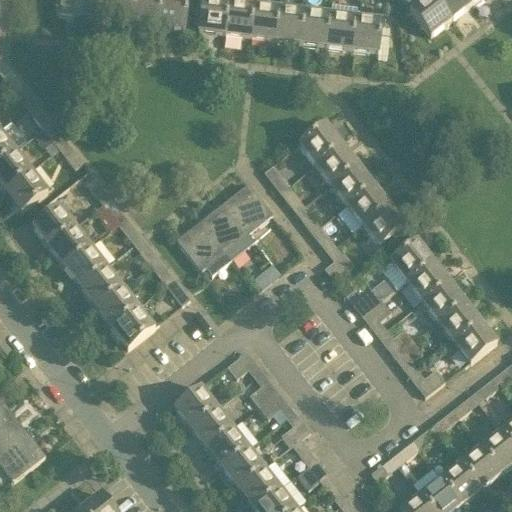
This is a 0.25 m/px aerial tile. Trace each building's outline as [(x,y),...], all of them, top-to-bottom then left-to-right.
[(0,0),(0,11),(7,13),(8,0),(0,0)] [(56,0),(55,18),(81,22),(83,0),(56,0)] [(83,0),(81,22),(107,25),(109,0),(83,0)] [(109,0),(107,25),(132,28),(135,0),(109,0)] [(135,0),(132,28),(157,31),(161,0),(135,0)] [(180,0),(161,0),(157,31),(184,34),(188,1),(180,0)] [(450,25),(430,0),(425,0),(408,14),(429,41),(450,25)] [(430,0),(450,25),(470,9),(463,0),(430,0)] [(463,0),(470,9),(481,0),(463,0)] [(198,36),(224,39),(228,6),(202,2),(198,36)] [(228,6),(224,39),(249,42),(253,9),(228,6)] [(329,18),(325,52),(351,55),(355,21),(356,11),(331,8),(329,18)] [(253,9),(249,42),(275,46),(279,12),(253,9)] [(279,12),(275,46),(300,49),(304,15),(279,12)] [(304,15),(300,49),(325,52),(329,18),(304,15)] [(355,21),(351,55),(377,58),(381,25),(355,21)] [(9,74),(0,81),(10,93),(19,86),(9,74)] [(20,105),(28,99),(19,86),(10,93),(20,105)] [(41,114),(32,121),(42,133),(50,126),(41,114)] [(50,126),(42,133),(51,146),(60,139),(50,126)] [(0,135),(0,166),(15,154),(26,146),(11,127),(0,135)] [(298,149),(299,150),(314,170),(341,149),(325,128),(298,149)] [(341,149),(314,170),(330,190),(357,169),(341,149)] [(15,154),(0,166),(0,190),(4,196),(31,175),(15,154)] [(82,167),(72,154),(63,161),(74,174),(82,167)] [(357,169),(330,190),(345,210),(373,189),(357,169)] [(31,175),(4,196),(20,217),(47,196),(31,175)] [(270,185),(279,198),(288,191),(278,179),(270,185)] [(89,194),(96,202),(105,196),(99,188),(95,183),(86,190),(89,194)] [(247,189),(223,208),(248,239),(272,220),(247,189)] [(373,189),(345,210),(361,230),(388,209),(373,189)] [(289,210),(298,204),(288,191),(279,198),(289,210)] [(223,208),(199,226),(230,266),(254,247),(248,239),(223,208)] [(388,209),(361,230),(378,251),(405,230),(388,209)] [(31,231),(47,252),(74,231),(58,210),(31,231)] [(126,223),(117,211),(108,218),(118,230),(126,223)] [(301,226),(311,238),(319,231),(310,219),(301,226)] [(118,230),(128,243),(136,236),(126,223),(118,230)] [(175,245),(184,257),(200,277),(205,273),(211,281),(230,266),(199,226),(175,245)] [(83,242),(74,231),(47,252),(63,272),(90,251),(83,242)] [(311,238),(318,247),(321,251),(329,244),(319,231),(311,238)] [(90,251),(94,248),(87,239),(83,242),(90,251)] [(405,286),(432,265),(416,244),(388,265),(405,286)] [(63,272),(79,292),(106,271),(90,251),(63,272)] [(148,251),(140,258),(149,271),(158,264),(148,251)] [(324,274),(324,275),(333,286),(353,270),(344,258),(333,266),(324,274)] [(282,259),(271,268),(279,278),(291,269),(282,259)] [(158,264),(149,271),(159,283),(168,276),(158,264)] [(421,306),(448,285),(432,265),(405,286),(421,306)] [(121,292),(106,271),(79,292),(95,313),(121,292)] [(348,287),(339,293),(361,322),(381,306),(393,297),(384,285),(360,303),(348,287)] [(436,327),(464,306),(448,285),(421,306),(436,327)] [(190,304),(180,291),(171,298),(181,311),(190,304)] [(95,313),(110,333),(137,312),(121,292),(95,313)] [(233,294),(224,301),(232,312),(241,305),(233,294)] [(391,318),(381,306),(361,322),(370,334),(391,318)] [(452,347),(479,326),(464,306),(436,327),(452,347)] [(154,333),(137,312),(110,333),(127,354),(154,333)] [(452,347),(469,368),(496,347),(479,326),(452,347)] [(383,350),(393,362),(413,346),(404,334),(383,350)] [(422,358),(413,346),(393,362),(402,374),(422,358)] [(246,357),(226,372),(236,384),(256,369),(246,357)] [(504,374),(491,384),(498,393),(511,383),(504,374)] [(424,403),(444,387),(435,375),(415,390),(424,403)] [(491,384),(479,394),(486,403),(498,393),(491,384)] [(278,397),(269,385),(249,401),(258,413),(278,397)] [(190,434),(216,413),(200,392),(173,413),(190,434)] [(288,409),(278,397),(258,413),(267,425),(288,409)] [(216,413),(190,434),(205,454),(232,433),(241,426),(243,424),(228,405),(217,414),(216,413)] [(464,406),(451,416),(458,424),(470,415),(464,406)] [(0,456),(26,436),(7,413),(0,418),(0,456)] [(451,416),(439,425),(445,434),(458,424),(451,416)] [(290,453),(300,445),(310,437),(300,425),(280,441),(290,453)] [(511,425),(499,436),(511,452),(511,425)] [(221,474),(248,453),(232,433),(205,454),(221,474)] [(45,460),(26,436),(0,456),(0,466),(14,485),(45,460)] [(479,451),(500,478),(511,469),(511,452),(499,436),(479,451)] [(423,438),(411,447),(417,456),(430,446),(423,438)] [(411,447),(398,457),(405,466),(417,456),(411,447)] [(459,467),(480,494),(500,478),(479,451),(459,467)] [(306,452),(298,459),(307,472),(316,465),(306,452)] [(264,473),(248,453),(221,474),(237,494),(264,473)] [(326,477),(316,465),(307,472),(296,480),(308,495),(319,486),(317,484),(326,477)] [(439,483),(460,510),(480,494),(459,467),(439,483)] [(377,487),(390,477),(383,469),(370,479),(377,487)] [(251,511),(255,511),(279,493),(264,473),(237,494),(251,511)] [(419,499),(429,511),(457,511),(460,510),(439,483),(419,499)] [(294,511),(279,493),(255,511),(294,511)] [(329,500),(338,511),(348,505),(338,493),(329,500)] [(111,511),(99,497),(79,511),(111,511)] [(401,511),(429,511),(419,499),(401,511)]
